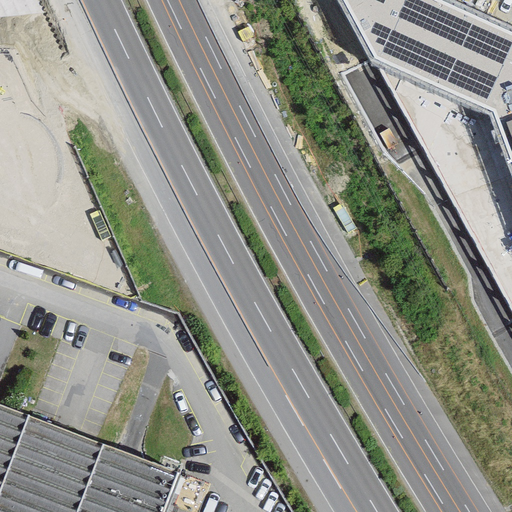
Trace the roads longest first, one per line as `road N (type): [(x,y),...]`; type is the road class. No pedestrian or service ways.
road 1 (motorway): [(459,511),(289,219),(178,0)]
road 2 (motorway): [(91,0),(241,296),(367,511)]
road 3 (residential): [(0,265),(170,328),(255,511)]
